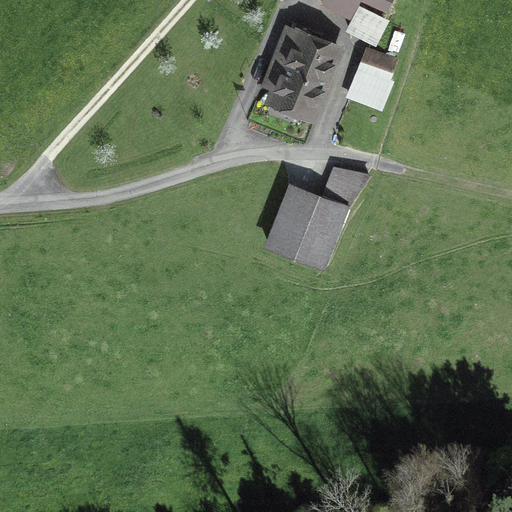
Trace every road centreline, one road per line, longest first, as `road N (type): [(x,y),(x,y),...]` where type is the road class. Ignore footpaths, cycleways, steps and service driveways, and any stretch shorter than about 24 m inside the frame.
road 1 (residential): [(0,209),(208,181),(290,157),(373,169)]
road 2 (track): [(16,207),(45,160),(188,0)]
road 3 (track): [(373,169),(511,202)]
